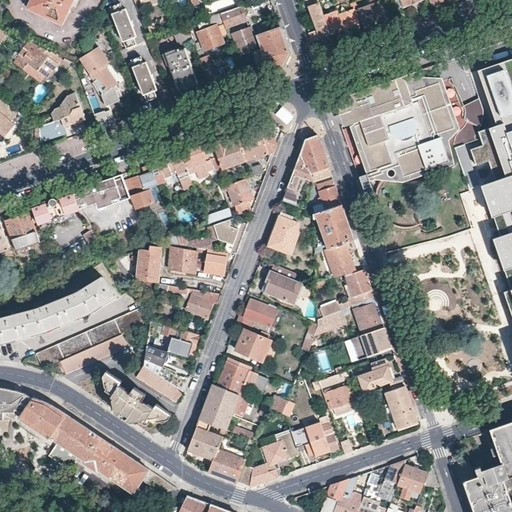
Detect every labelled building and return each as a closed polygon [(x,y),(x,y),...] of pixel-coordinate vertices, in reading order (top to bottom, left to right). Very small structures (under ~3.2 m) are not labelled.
[(62,23),(73,0),(31,0),(28,7),(62,23)] [(161,2),(160,0),(140,0),(143,9),(161,2)] [(318,0),(306,0),(317,30),(309,32),(312,41),(330,34),(324,15),(318,0)] [(363,23),(364,28),(395,17),(390,5),(383,7),(380,0),(369,0),(372,5),(363,9),(361,3),(357,5),(363,23)] [(395,0),(398,9),(420,0),(395,0)] [(330,34),(363,23),(357,5),(355,1),(351,3),(353,9),(338,14),(337,10),(324,15),(330,34)] [(136,36),(126,8),(123,8),(120,2),(112,5),(115,12),(112,13),(123,40),(126,40),(129,47),(136,44),(134,37),(136,36)] [(220,7),(222,13),(230,10),(227,4),(220,7)] [(220,14),(222,19),(226,29),(246,21),(241,6),(230,10),(222,13),(220,14)] [(220,14),(208,18),(209,19),(196,24),(197,26),(195,26),(197,32),(197,33),(204,51),(223,44),(224,43),(217,25),(214,26),(213,22),(222,19),(220,14)] [(173,30),(172,31),(178,46),(192,40),(186,26),(173,30)] [(259,49),(251,27),(232,34),(240,55),(259,49)] [(254,53),(261,73),(267,71),(284,65),(289,54),(280,28),(257,36),(263,50),(254,53)] [(29,63),(45,76),(47,77),(61,59),(51,51),(50,53),(30,41),(13,63),(23,70),(29,63)] [(114,86),(117,84),(105,66),(108,64),(108,63),(109,62),(98,46),(80,58),(90,74),(102,93),(99,95),(103,104),(117,99),(121,97),(114,86)] [(198,84),(184,46),(177,48),(176,47),(171,49),(173,53),(165,56),(178,91),(179,91),(198,84)] [(157,90),(146,62),(143,63),(141,56),(133,59),(135,66),(133,67),(144,95),(146,94),(149,101),(156,98),(154,91),(157,90)] [(208,56),(199,59),(210,86),(218,83),(208,56)] [(74,63),(75,63),(65,58),(61,64),(69,70),(74,63)] [(511,58),(477,71),(497,125),(491,127),(485,129),(477,132),(479,138),(482,146),(470,150),(475,166),(487,161),(490,169),(494,180),(481,185),(493,217),(511,210),(511,231),(493,238),(511,289),(504,292),(511,315),(511,58)] [(39,83),(45,76),(29,63),(23,70),(39,83)] [(415,91),(439,83),(455,128),(433,135),(434,139),(440,137),(449,161),(404,177),(406,183),(456,165),(457,157),(461,130),(442,78),(422,76),(420,70),(414,72),(416,80),(407,83),(411,97),(417,95),(415,91)] [(455,128),(439,83),(415,91),(417,95),(411,97),(407,83),(416,80),(414,72),(376,86),(350,95),(352,101),(344,104),(351,125),(355,123),(356,126),(355,126),(371,171),(392,164),(390,157),(396,155),(404,177),(449,161),(440,137),(434,139),(433,135),(455,128)] [(64,96),(59,83),(47,97),(52,100),(64,96)] [(55,122),(39,127),(41,142),(66,134),(64,128),(62,125),(71,122),(81,123),(85,122),(76,95),(68,97),(60,109),(60,110),(56,111),(53,117),(55,122)] [(352,101),(350,95),(341,97),(344,104),(352,101)] [(0,133),(1,132),(6,136),(14,125),(10,122),(17,113),(0,98),(0,133)] [(275,114),(286,123),(293,114),(281,105),(275,114)] [(94,116),(99,129),(110,125),(110,124),(113,123),(109,111),(94,116)] [(267,155),(274,153),(276,148),(283,129),(274,121),(253,128),(237,134),(238,140),(245,160),(251,177),(263,173),(260,164),(252,167),(249,159),(266,154),(267,155)] [(404,177),(396,155),(390,157),(392,164),(371,171),(355,126),(350,128),(368,181),(373,180),(406,183),(404,177)] [(296,164),(308,169),(313,181),(312,181),(311,183),(312,186),(316,185),(317,184),(315,179),(331,174),(317,135),(306,139),(301,151),(296,164)] [(206,145),(210,155),(211,159),(218,156),(222,168),(245,160),(238,140),(226,144),(224,138),(220,140),(206,145)] [(194,149),(183,153),(187,164),(189,167),(190,166),(192,167),(194,166),(197,172),(199,180),(209,176),(208,172),(210,171),(215,169),(212,161),(211,159),(210,155),(206,145),(194,149)] [(150,164),(158,185),(166,182),(165,178),(177,173),(183,187),(193,183),(190,175),(182,153),(165,159),(150,164)] [(218,156),(211,159),(212,161),(215,169),(215,171),(222,168),(218,156)] [(158,185),(150,164),(142,167),(144,174),(131,179),(133,186),(126,188),(131,198),(136,211),(156,202),(150,188),(158,185)] [(308,169),(296,164),(294,171),(293,173),(312,181),(313,181),(308,169)] [(199,180),(197,172),(190,175),(193,183),(200,181),(199,180)] [(293,173),(283,200),(302,208),(304,201),(300,200),(306,181),(311,183),(312,181),(293,173)] [(82,192),(74,194),(78,204),(80,209),(96,204),(98,210),(99,209),(106,207),(131,198),(126,188),(124,181),(121,174),(97,183),(81,188),(82,192)] [(235,204),(237,214),(239,214),(249,212),(251,212),(248,202),(251,200),(247,189),(249,188),(246,178),(222,187),(223,192),(229,190),(235,204)] [(131,179),(124,181),(126,188),(133,186),(131,179)] [(337,192),(333,179),(317,184),(316,185),(321,199),(319,199),(320,204),(313,206),(316,213),(324,210),(341,205),(337,192)] [(74,194),(74,193),(59,198),(60,201),(58,202),(57,202),(57,200),(55,199),(53,198),(52,199),(51,199),(50,200),(49,201),(49,204),(49,205),(47,206),(46,203),(32,208),(40,229),(72,208),(78,204),(74,194)] [(80,209),(78,204),(72,208),(40,229),(41,231),(51,225),(57,225),(61,223),(65,222),(69,219),(86,217),(81,210),(80,209)] [(313,213),(313,219),(317,218),(328,249),(345,244),(354,241),(347,221),(341,205),(324,210),(316,213),(313,213)] [(207,213),(209,221),(232,215),(230,207),(207,213)] [(272,236),(295,245),(299,234),(298,232),(297,223),(292,220),(293,216),(279,211),(276,217),(273,226),(275,227),(272,236)] [(10,249),(11,248),(10,246),(14,245),(16,251),(26,247),(23,236),(36,231),(29,212),(6,221),(10,236),(6,237),(9,248),(10,249)] [(188,241),(185,231),(177,234),(181,246),(197,248),(215,251),(212,242),(219,239),(228,242),(224,252),(228,253),(236,254),(243,234),(248,224),(233,218),(206,227),(208,234),(188,241)] [(0,250),(9,248),(6,237),(0,221),(0,250)] [(102,242),(93,228),(83,235),(92,248),(102,242)] [(177,234),(175,229),(163,234),(165,239),(167,238),(177,234)] [(181,246),(177,234),(167,238),(169,244),(172,244),(181,246)] [(291,256),(295,245),(272,236),(268,245),(268,247),(291,256)] [(197,248),(181,246),(172,244),(170,269),(195,273),(195,271),(197,248)] [(345,244),(328,249),(325,250),(334,277),(345,275),(345,276),(355,273),(345,244)] [(150,250),(141,248),(140,256),(133,256),(132,260),(136,260),(136,264),(139,265),(138,279),(157,282),(158,283),(162,246),(151,246),(150,250)] [(224,276),(228,253),(224,252),(215,251),(197,248),(195,271),(224,276)] [(118,257),(114,259),(125,275),(126,277),(133,278),(118,257)] [(270,271),(262,291),(294,304),(302,284),(294,281),(297,273),(273,264),(270,271)] [(368,281),(364,269),(355,273),(345,276),(348,285),(344,286),(346,290),(350,289),(355,305),(374,298),(368,281)] [(43,331),(57,326),(73,319),(87,312),(102,304),(115,296),(103,276),(80,289),(78,287),(74,289),(75,291),(58,298),(57,296),(42,303),(43,305),(40,306),(40,304),(35,305),(36,308),(0,317),(0,315),(0,341),(22,337),(43,331)] [(133,278),(126,277),(126,278),(130,286),(137,284),(137,279),(133,278)] [(324,280),(316,281),(316,288),(324,286),(324,280)] [(213,303),(217,305),(221,294),(158,283),(157,282),(156,292),(187,297),(190,291),(192,292),(186,308),(207,317),(213,303)] [(378,310),(374,298),(355,305),(356,308),(353,309),(361,329),(382,321),(378,310)] [(277,308),(277,306),(269,303),(268,306),(250,299),(244,316),(240,315),(238,320),(251,326),(252,324),(250,323),(251,319),(270,327),(277,308)] [(324,316),(341,310),(338,301),(321,308),(324,316)] [(122,333),(150,321),(143,307),(37,354),(43,369),(52,364),(59,361),(60,361),(122,333)] [(324,316),(318,319),(318,325),(319,328),(332,324),(333,327),(345,322),(341,310),(324,316)] [(147,345),(167,351),(169,344),(159,341),(155,340),(157,331),(173,336),(174,334),(177,335),(173,348),(193,354),(198,335),(150,321),(147,345)] [(314,338),(318,325),(311,322),(307,335),(314,338)] [(385,328),(361,335),(351,338),(359,360),(369,356),(392,348),(388,337),(385,328)] [(262,361),(271,340),(245,329),(236,350),(262,361)] [(127,344),(122,333),(60,361),(65,372),(127,344)] [(311,345),(314,338),(307,335),(302,348),(309,351),(311,345)] [(160,375),(169,352),(167,351),(147,345),(145,365),(160,375)] [(360,377),(365,392),(389,383),(393,382),(385,359),(370,363),(374,372),(360,377)] [(63,370),(59,361),(52,364),(56,374),(63,370)] [(218,386),(239,395),(244,384),(249,385),(251,384),(255,375),(254,373),(227,362),(218,386)] [(162,376),(160,375),(145,365),(137,376),(138,377),(176,402),(182,393),(185,391),(162,376)] [(185,391),(187,384),(165,370),(162,376),(185,391)] [(128,419),(136,425),(139,421),(143,423),(146,420),(147,420),(149,419),(155,423),(157,421),(164,425),(172,414),(157,404),(154,408),(149,404),(147,405),(143,401),(147,395),(136,388),(132,394),(127,391),(127,390),(121,385),(123,381),(108,371),(99,382),(100,383),(108,388),(107,391),(114,396),(113,397),(114,399),(112,403),(117,406),(114,410),(122,415),(125,411),(130,415),(128,419)] [(339,383),(350,380),(347,371),(318,380),(321,389),(329,387),(328,384),(338,381),(339,383)] [(398,429),(418,422),(412,405),(403,379),(393,382),(389,383),(392,390),(385,393),(398,429)] [(315,391),(321,389),(318,380),(312,382),(315,391)] [(210,423),(226,429),(232,413),(243,418),(250,400),(239,395),(218,386),(214,384),(206,404),(200,419),(210,423)] [(352,385),(323,395),(329,410),(333,409),(336,416),(355,410),(352,403),(358,401),(356,396),(352,385)] [(0,420),(4,420),(5,412),(14,412),(17,409),(23,412),(21,416),(51,438),(52,436),(59,441),(51,455),(69,467),(79,454),(86,459),(85,461),(97,470),(99,468),(133,492),(150,469),(120,449),(58,408),(46,401),(35,397),(29,394),(14,390),(0,387),(0,420)] [(367,398),(365,392),(356,396),(358,401),(367,398)] [(284,406),(287,400),(279,398),(274,410),(282,412),(284,406)] [(319,420),(330,451),(338,449),(326,416),(318,418),(319,420)] [(210,423),(200,419),(188,450),(213,459),(223,436),(208,430),(210,423)] [(330,451),(319,420),(305,425),(309,435),(303,438),(305,442),(298,445),(304,464),(313,461),(311,455),(314,454),(315,457),(330,451)] [(464,481),(474,511),(511,511),(511,501),(508,490),(511,488),(511,421),(484,431),(485,432),(497,466),(482,471),(480,466),(472,469),(475,477),(474,477),(464,481)] [(254,440),(256,435),(233,426),(230,431),(254,440)] [(251,445),(254,440),(230,431),(228,438),(246,445),(251,447),(251,445)] [(291,432),(251,445),(251,447),(248,454),(237,482),(243,485),(250,487),(275,478),(278,477),(274,465),(299,456),(291,432)] [(225,444),(228,438),(223,436),(213,459),(208,471),(223,477),(237,482),(248,454),(243,453),(234,449),(234,448),(225,444)] [(345,454),(352,452),(348,440),(340,442),(345,454)] [(467,458),(458,461),(464,481),(474,477),(467,458)] [(405,465),(407,459),(390,465),(378,496),(391,502),(394,494),(398,484),(405,465)] [(440,488),(432,463),(421,494),(440,488)] [(412,501),(410,498),(411,497),(416,498),(426,473),(405,465),(398,484),(405,486),(400,497),(411,501),(412,501)] [(368,482),(372,472),(331,486),(327,497),(338,501),(334,511),(356,511),(363,497),(361,496),(361,495),(354,493),(354,494),(351,493),(357,478),(358,479),(359,480),(368,482)] [(200,499),(189,495),(182,507),(179,511),(208,511),(212,504),(200,499)] [(363,497),(356,511),(383,511),(385,508),(379,506),(380,502),(363,496),(363,497)] [(387,511),(413,511),(416,506),(417,503),(412,501),(407,511),(398,511),(388,508),(387,511)]
